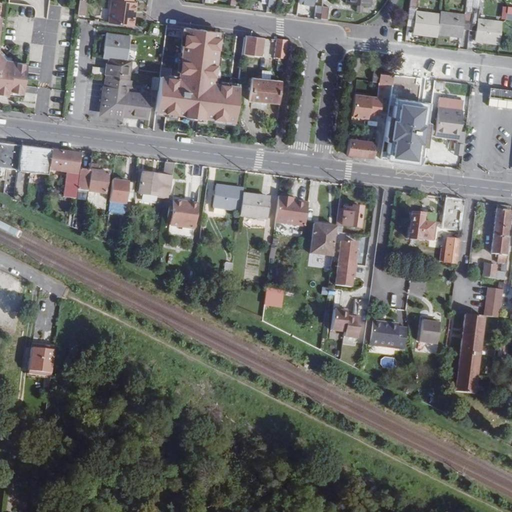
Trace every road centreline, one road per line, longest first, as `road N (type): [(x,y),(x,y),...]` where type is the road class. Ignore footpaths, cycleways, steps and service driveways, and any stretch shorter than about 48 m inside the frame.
road 1 (track): [(498,511),(64,294)]
road 2 (track): [(17,511),(10,493),(38,281)]
road 3 (primary): [(296,164),(74,135)]
road 4 (residential): [(334,41),(511,63)]
road 5 (residential): [(165,0),(181,13),(314,32)]
road 6 (primary): [(470,185),(320,168)]
road 7 (residential): [(314,32),(296,164)]
road 8 (residential): [(320,168),(334,41)]
road 9 (residential): [(456,306),(470,185)]
